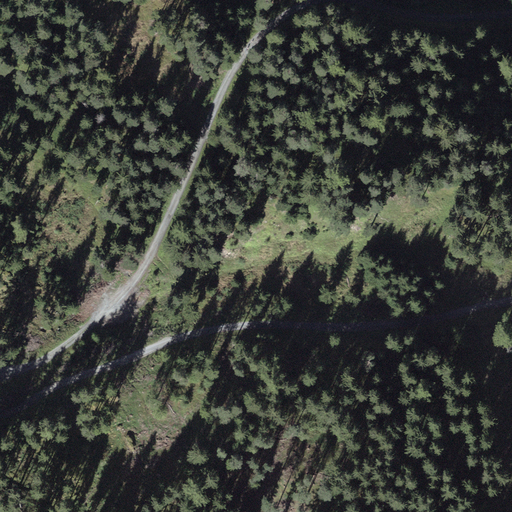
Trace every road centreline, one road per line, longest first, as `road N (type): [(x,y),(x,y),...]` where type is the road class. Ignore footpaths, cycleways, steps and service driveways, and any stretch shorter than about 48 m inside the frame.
road 1 (track): [(0,412),(190,333),(269,323),(378,326),(511,294)]
road 2 (track): [(322,0),(277,21),(241,58),(139,273),(66,346),(0,372)]
road 3 (track): [(511,10),(410,13),(355,0)]
